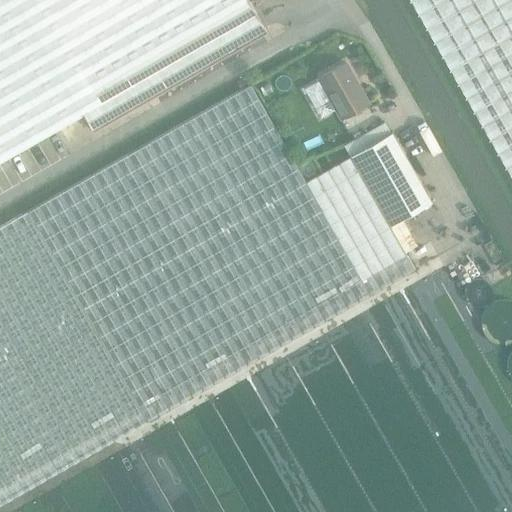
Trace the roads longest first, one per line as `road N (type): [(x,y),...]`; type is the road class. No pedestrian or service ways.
road 1 (unclassified): [(341,0),(0,202)]
road 2 (unknown): [(486,235),(344,4)]
